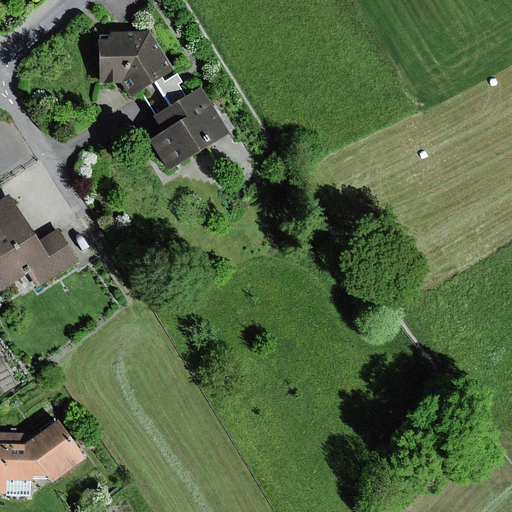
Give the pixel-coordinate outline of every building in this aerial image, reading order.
[(107,36),(97,36),(98,85),(119,84),(129,100),(139,94),(161,80),(173,73),(148,34),(107,36)] [(161,80),(139,94),(153,118),(184,99),(177,87),(181,85),(176,76),(163,84),(161,80)] [(184,99),(153,118),(150,120),(160,136),(153,140),(146,144),(165,175),(229,136),(201,89),(184,99)] [(12,198),(0,205),(0,291),(2,295),(31,277),(39,291),(81,265),(56,225),(36,237),(12,198)] [(0,496),(30,497),(30,481),(45,481),(49,487),(85,462),(56,426),(21,448),(10,448),(10,434),(0,433),(0,496)]
